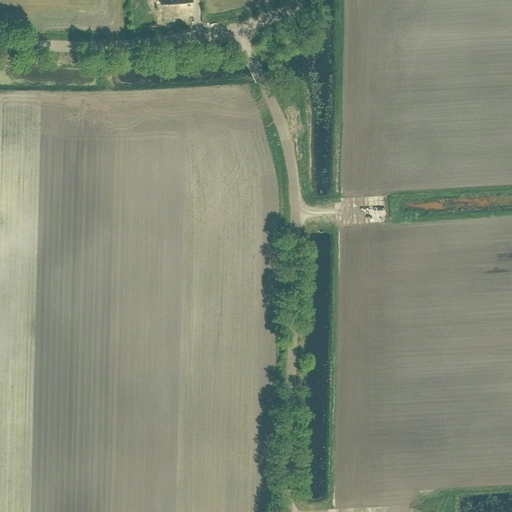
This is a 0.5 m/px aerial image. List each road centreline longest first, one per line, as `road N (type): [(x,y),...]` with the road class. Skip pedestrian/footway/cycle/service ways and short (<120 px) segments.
road 1 (unclassified): [(287,511),(294,181),(239,28)]
road 2 (unclassified): [(239,28),(112,47),(0,45)]
